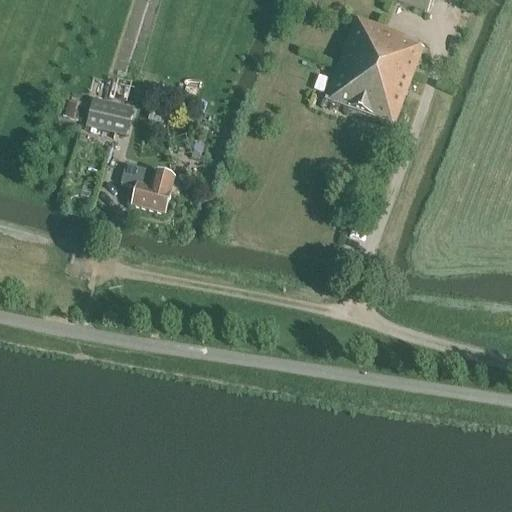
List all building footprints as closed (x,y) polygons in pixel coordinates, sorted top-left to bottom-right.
[(433,0),(390,0),(390,1),(428,15),(433,0)] [(409,78),(419,52),(399,44),(401,38),(355,20),(336,68),(335,71),(355,79),(362,60),(409,78)] [(355,79),(335,71),(323,102),(390,127),(409,78),(362,60),(355,79)] [(130,113),(93,103),(86,129),(123,139),(130,113)] [(161,216),(172,182),(123,166),(117,185),(129,189),(130,185),(134,187),(128,206),(161,216)]
